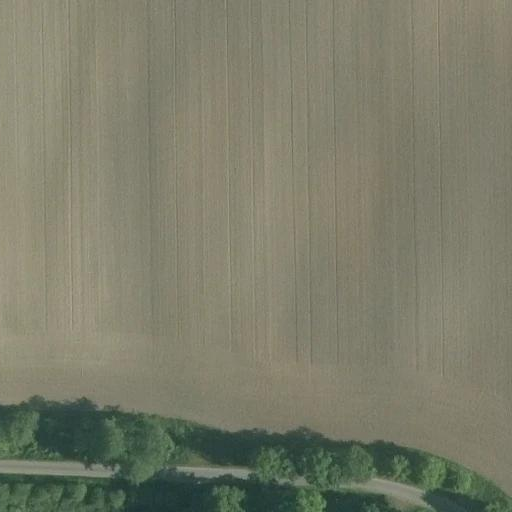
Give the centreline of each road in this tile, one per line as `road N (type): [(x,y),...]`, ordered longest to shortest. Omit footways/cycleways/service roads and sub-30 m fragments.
road 1 (track): [(327,0),(191,472)]
road 2 (unclassified): [(458,511),(432,492),(394,481),(0,463)]
